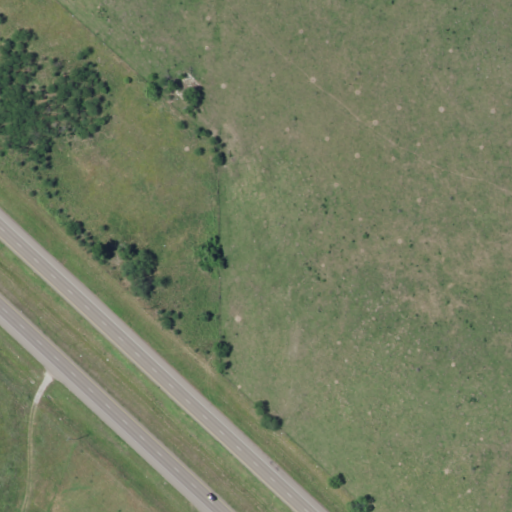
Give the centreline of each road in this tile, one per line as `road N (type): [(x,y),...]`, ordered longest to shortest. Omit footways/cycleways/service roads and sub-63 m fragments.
road 1 (trunk): [(314,511),(0,222)]
road 2 (trunk): [(0,303),(224,511)]
